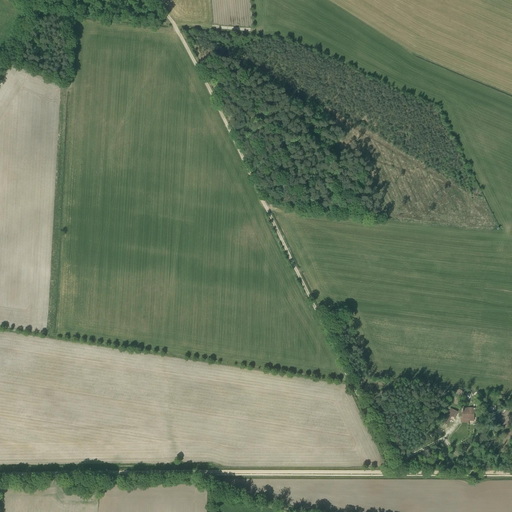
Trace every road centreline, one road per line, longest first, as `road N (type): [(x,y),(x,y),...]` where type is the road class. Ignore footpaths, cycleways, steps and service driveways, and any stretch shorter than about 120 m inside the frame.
road 1 (track): [(394,472),(180,29),(155,0)]
road 2 (track): [(0,476),(511,473)]
